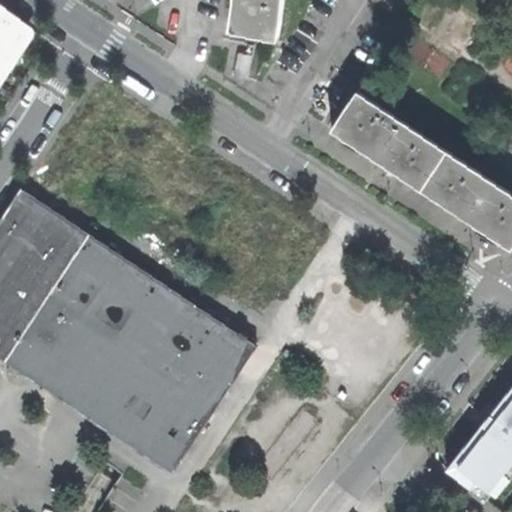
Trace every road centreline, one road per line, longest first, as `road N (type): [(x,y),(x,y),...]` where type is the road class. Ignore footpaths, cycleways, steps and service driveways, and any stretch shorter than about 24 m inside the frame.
road 1 (residential): [(94,32),(508,299)]
road 2 (residential): [(387,445),(508,299)]
road 3 (residential): [(0,173),(94,32)]
